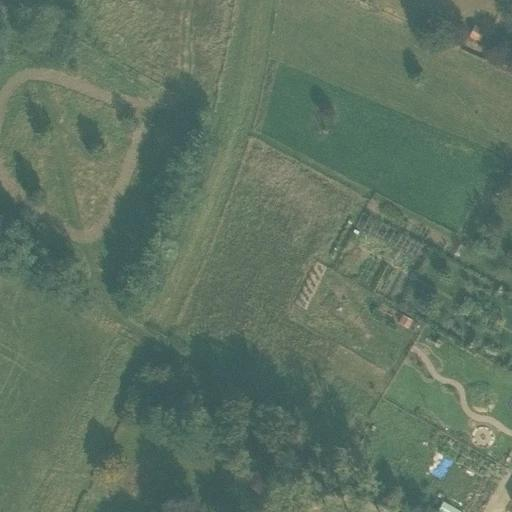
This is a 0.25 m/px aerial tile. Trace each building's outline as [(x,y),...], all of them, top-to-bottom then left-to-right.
[(473,29),(468,40),(479,46),(485,34),(473,29)] [(412,322),(402,316),(397,323),(408,330),(412,322)] [(286,470),(298,455),(300,453),(302,450),(284,436),(268,455),(286,470)] [(259,452),(239,471),(261,495),(281,475),(259,452)] [(459,511),(442,502),(436,511),(459,511)]
